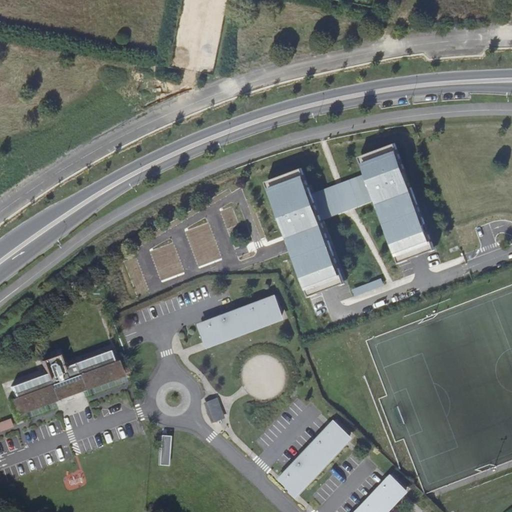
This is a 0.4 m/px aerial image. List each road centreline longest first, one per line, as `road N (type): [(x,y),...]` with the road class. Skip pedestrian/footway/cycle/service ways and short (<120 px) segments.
road 1 (secondary): [(0,275),(122,188),(242,132),(382,96),(511,88)]
road 2 (secondary): [(511,73),(404,81),(268,111),(111,178),(0,251)]
road 3 (residential): [(189,415),(291,511)]
road 4 (residential): [(189,415),(197,396),(192,383),(175,373),(161,377),(152,407),(178,420)]
